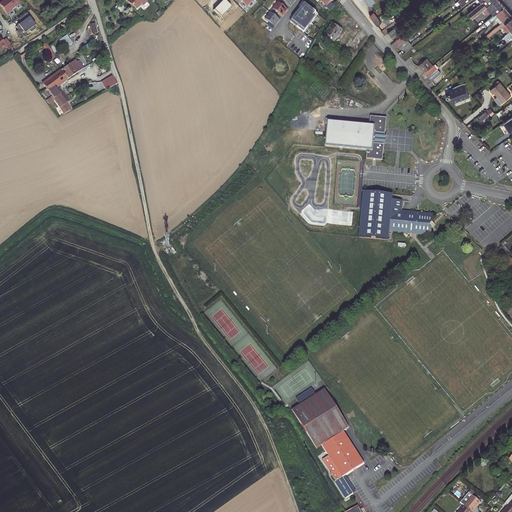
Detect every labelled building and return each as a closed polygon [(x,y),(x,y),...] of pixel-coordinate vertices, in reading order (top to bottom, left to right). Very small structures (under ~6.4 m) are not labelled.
[(20,4),(17,0),(6,0),(4,1),(3,1),(0,3),(0,4),(7,14),(11,11),(10,10),(20,4)] [(146,3),(144,0),(126,0),(126,1),(130,6),(131,5),(135,9),(141,5),(142,6),(146,3)] [(505,6),(499,0),(485,0),(474,9),(468,13),(480,27),(485,23),(487,21),(494,15),(505,6)] [(474,9),(485,0),(475,0),(470,5),(474,9)] [(287,11),(278,3),(273,9),(282,17),(287,11)] [(318,15),(303,3),(299,8),(301,10),(291,23),(304,33),(318,15)] [(499,16),(508,10),(505,6),(494,15),(487,21),(488,22),(489,24),(494,20),(496,19),(499,16)] [(504,22),(501,24),(486,36),(487,38),(499,29),(505,24),(511,18),(511,14),(508,10),(499,16),(504,22)] [(110,14),(113,19),(119,15),(115,11),(110,14)] [(280,20),(271,13),(266,19),(275,26),(280,20)] [(511,18),(505,24),(499,29),(501,31),(503,29),(505,30),(507,28),(508,27),(511,24),(511,18)] [(332,23),(321,39),(328,42),(332,46),(339,34),(342,30),(332,23)] [(509,28),(508,30),(499,37),(501,39),(505,35),(511,29),(511,24),(508,27),(509,28)] [(400,29),(397,26),(389,33),(391,36),(400,29)] [(402,33),(400,29),(391,36),(393,39),(402,33)] [(60,40),(59,41),(64,49),(72,43),(67,35),(62,38),(60,40)] [(395,42),(398,45),(407,39),(403,35),(395,42)] [(511,37),(509,40),(503,44),(506,47),(511,42),(511,37)] [(348,63),(319,39),(312,47),(341,70),(348,63)] [(404,48),(410,43),(407,39),(398,45),(402,49),(404,48)] [(413,47),(410,43),(404,48),(407,52),(413,47)] [(342,73),(314,52),(307,61),(335,82),(342,73)] [(427,58),(419,65),(425,73),(433,66),(427,58)] [(73,65),(71,62),(61,70),(68,79),(78,72),(73,65)] [(76,62),(73,65),(78,72),(82,70),(76,62)] [(366,62),(362,69),(368,73),(372,66),(366,62)] [(438,69),(434,65),(433,66),(425,73),(428,77),(438,69)] [(383,77),(387,70),(380,66),(376,73),(383,77)] [(441,73),(438,69),(428,77),(432,81),(441,73)] [(68,79),(61,70),(42,84),(45,87),(44,88),(45,89),(50,86),(51,87),(55,84),(57,86),(59,85),(68,79)] [(103,81),(101,82),(106,90),(116,84),(112,76),(103,81)] [(511,96),(500,82),(490,90),(493,94),(495,93),(503,102),(511,96)] [(61,99),(66,96),(59,89),(57,86),(55,84),(51,87),(50,86),(45,89),(46,90),(43,92),(47,97),(51,95),(52,96),(55,93),(61,99)] [(457,86),(456,87),(450,92),(448,93),(448,94),(447,94),(446,95),(446,97),(447,98),(448,98),(448,99),(450,98),(450,99),(452,98),(454,103),(470,97),(465,84),(463,84),(462,84),(459,85),(457,86)] [(381,89),(376,94),(381,100),(386,96),(381,89)] [(54,100),(59,106),(64,114),(71,110),(66,102),(68,101),(66,96),(61,99),(55,93),(52,96),(54,100)] [(46,100),(49,104),(54,100),(52,96),(46,100)] [(482,120),(488,115),(485,112),(479,117),(482,120)] [(330,121),(326,121),(325,124),(327,124),(325,147),(367,151),(366,159),(382,161),(384,145),(384,144),(385,135),(385,134),(386,118),(370,117),(369,125),(330,121)] [(511,117),(503,123),(509,132),(511,130),(511,117)] [(417,231),(417,234),(431,236),(431,228),(429,227),(429,222),(432,221),(433,214),(428,214),(410,212),(402,211),(403,201),(392,200),(392,194),(363,192),(359,237),(388,240),(389,232),(413,234),(414,232),(415,231),(417,231)] [(486,286),(483,288),(489,296),(490,295),(492,297),(495,295),(491,284),(487,287),(487,286),(486,286)] [(428,371),(411,350),(409,351),(426,372),(428,371)] [(344,431),(323,446),(328,456),(322,460),(335,482),(365,466),(344,431)] [(464,506),(471,511),(480,502),(479,502),(481,500),(474,494),(472,496),(469,493),(460,503),(463,505),(464,506)]
